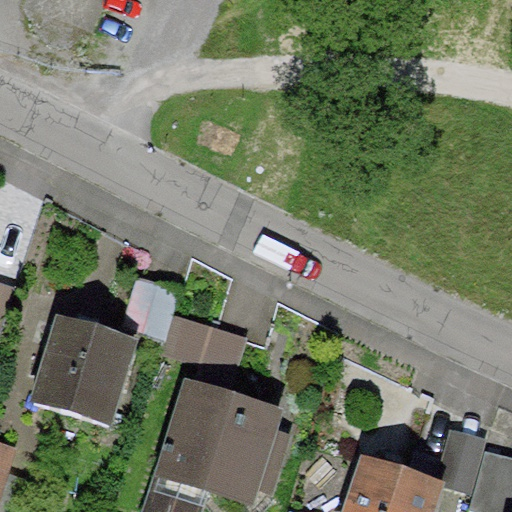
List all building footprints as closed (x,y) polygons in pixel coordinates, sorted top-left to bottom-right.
[(0,330),(13,284),(0,280),(0,330)] [(178,293),(141,281),(125,329),(162,341),(178,293)] [(136,345),(63,322),(36,405),(109,429),(136,345)] [(242,341),(210,331),(194,380),(226,390),(242,341)] [(277,419),(190,391),(162,477),(250,505),(277,419)] [(0,476),(9,449),(0,446),(0,476)] [(361,463),(345,511),(435,511),(451,462),(417,451),(408,478),(361,463)] [(511,511),(511,455),(486,451),(475,505),(511,511)]
